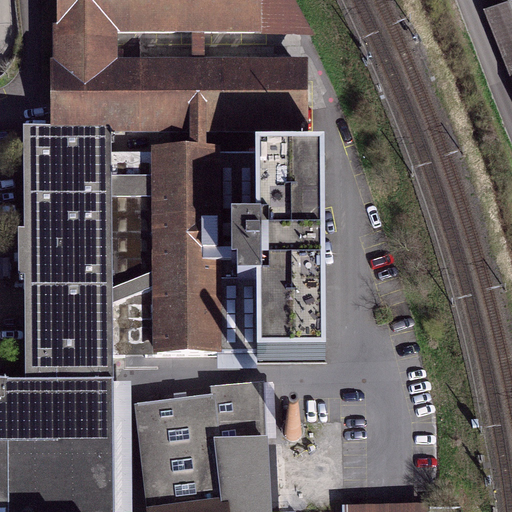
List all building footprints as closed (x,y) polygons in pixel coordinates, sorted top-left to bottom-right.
[(59,34),(59,73),(111,72),(111,33),(145,33),(222,33),(255,34),(254,0),(63,0),(63,33),(59,34)] [(511,15),(508,5),(485,14),(511,85),(511,15)] [(150,72),(111,72),(59,73),(57,73),(57,110),(57,133),(111,133),(301,133),(301,71),(285,71),(185,71),(150,72)] [(57,133),(24,134),(25,270),(26,385),(57,385),(57,383),(112,383),(112,377),(112,357),(111,158),(111,133),(57,133)] [(217,357),(215,157),(185,157),(185,146),(170,146),(170,157),(111,158),(112,357),(217,357)] [(215,157),(217,357),(229,357),(246,358),(258,358),(257,364),(326,363),(326,323),(325,155),(255,156),(256,157),(215,157)] [(0,511),(115,511),(115,502),(112,383),(57,383),(57,385),(26,385),(26,387),(0,386),(0,511)] [(162,405),(138,408),(142,442),(145,475),(148,498),(149,511),(269,511),(267,444),(265,444),(265,440),(277,440),(276,398),(275,386),(211,392),(211,399),(162,405)]
